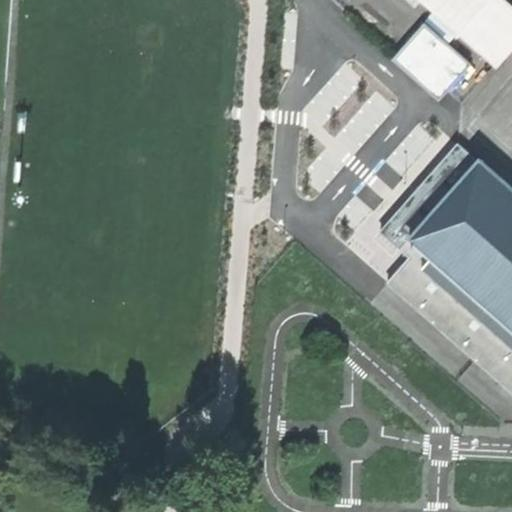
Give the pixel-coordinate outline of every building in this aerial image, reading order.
[(416,0),(491,64),(511,40),(511,11),(498,0),(416,0)] [(443,102),(474,67),(425,24),(394,58),(443,102)] [(492,342),(511,360),(511,192),(474,160),(472,162),(452,145),(376,232),(406,258),(385,283),(475,361),(492,342)] [(273,262),(289,243),(279,234),(263,253),(273,262)] [(511,360),(492,342),(475,361),(511,393),(511,360)]
